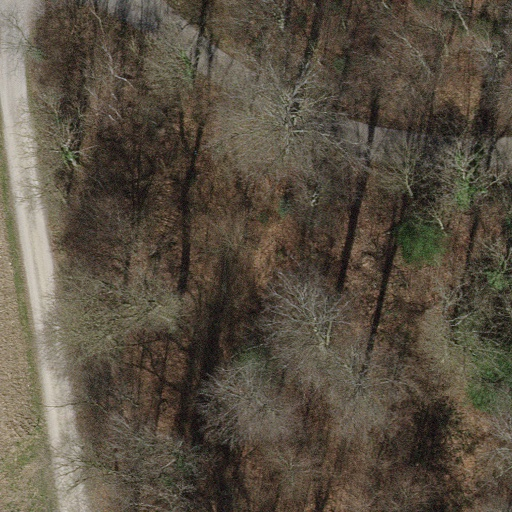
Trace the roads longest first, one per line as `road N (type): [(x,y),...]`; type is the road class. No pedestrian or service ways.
road 1 (track): [(73,511),(6,0)]
road 2 (track): [(122,0),(255,91),(317,121),(417,150),(511,152)]
